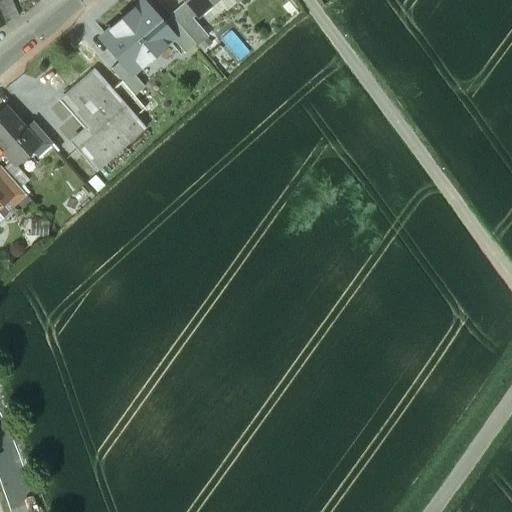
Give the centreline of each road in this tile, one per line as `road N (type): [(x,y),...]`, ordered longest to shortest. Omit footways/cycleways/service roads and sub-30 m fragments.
road 1 (residential): [(304,0),(511,277)]
road 2 (residential): [(431,511),(511,399)]
